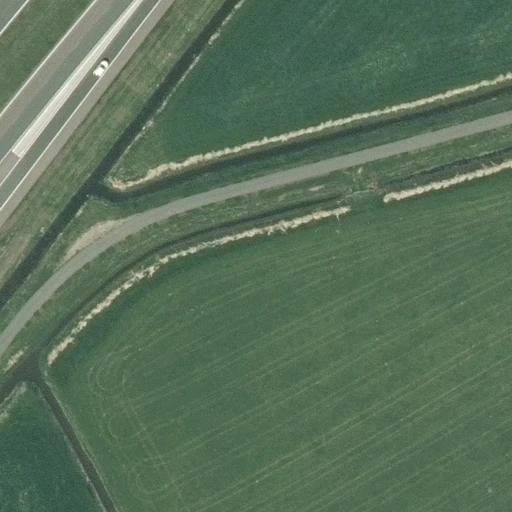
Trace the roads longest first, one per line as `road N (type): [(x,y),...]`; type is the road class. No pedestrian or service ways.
road 1 (unclassified): [(0,345),(78,261),(145,219),(511,119)]
road 2 (motorway): [(0,198),(136,0)]
road 3 (motorway): [(0,142),(118,0)]
